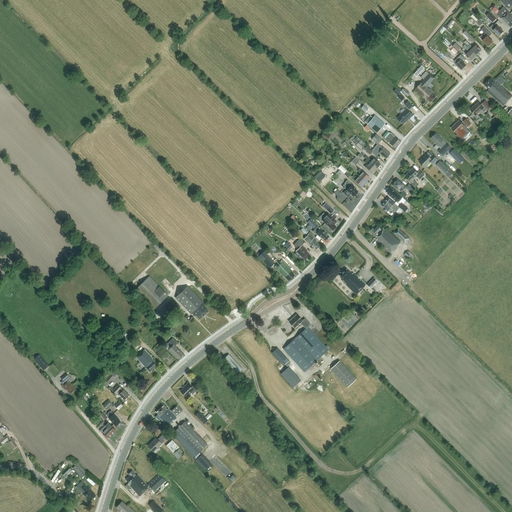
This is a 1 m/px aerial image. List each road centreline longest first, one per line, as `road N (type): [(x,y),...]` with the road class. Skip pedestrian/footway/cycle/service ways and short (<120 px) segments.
road 1 (secondary): [(295,289),(355,223),(411,142),(511,41)]
road 2 (secondary): [(104,511),(122,455),(158,393),(254,316)]
